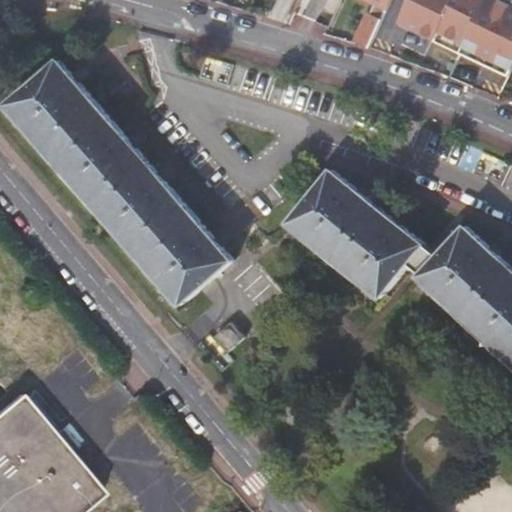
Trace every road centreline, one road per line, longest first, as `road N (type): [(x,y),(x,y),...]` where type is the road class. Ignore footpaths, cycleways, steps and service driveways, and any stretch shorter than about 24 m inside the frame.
road 1 (residential): [(0,170),(288,511)]
road 2 (unclassified): [(511,128),(407,87),(124,0)]
